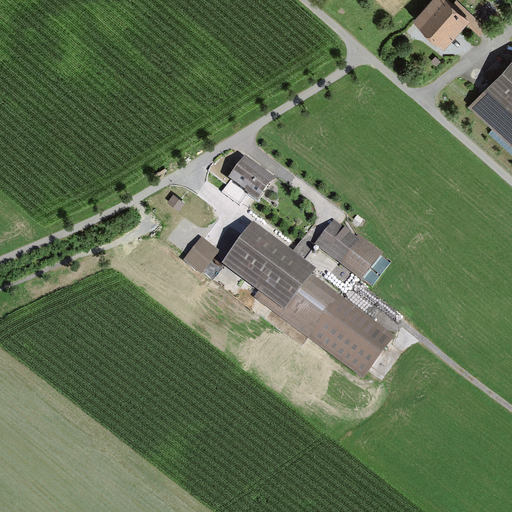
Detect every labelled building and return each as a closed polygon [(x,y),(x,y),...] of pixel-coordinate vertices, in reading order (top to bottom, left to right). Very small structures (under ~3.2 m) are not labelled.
[(455,0),(429,0),(411,18),(439,47),(467,20),(479,33),(484,29),(455,0)] [(511,50),(465,102),(511,145),(511,50)] [(243,157),(226,176),(253,199),(270,179),(243,157)] [(162,217),(167,210),(155,201),(150,208),(162,217)] [(377,253),(332,219),(313,243),(358,277),(377,253)] [(307,265),(245,220),(217,259),(257,287),(252,294),(359,371),(388,332),(302,271),(307,265)] [(214,251),(197,235),(180,254),(197,269),(214,251)]
